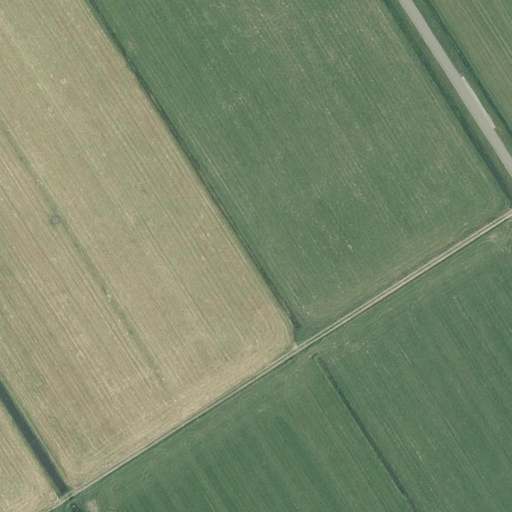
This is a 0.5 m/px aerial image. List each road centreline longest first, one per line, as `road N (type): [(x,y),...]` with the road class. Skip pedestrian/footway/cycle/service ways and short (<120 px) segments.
road 1 (track): [(511,210),(44,511)]
road 2 (unclassified): [(511,169),(404,0)]
